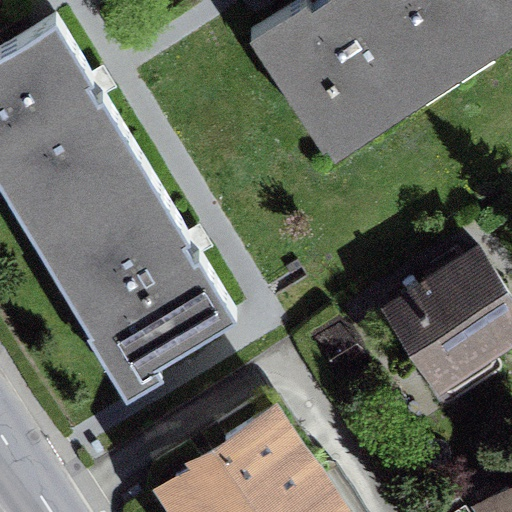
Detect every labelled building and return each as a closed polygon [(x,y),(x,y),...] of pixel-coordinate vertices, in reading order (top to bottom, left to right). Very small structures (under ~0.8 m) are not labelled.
[(325,135),(450,53),(415,0),(312,0),(311,1),(310,0),(293,0),(254,26),(325,135)] [(511,0),(415,0),(450,53),(511,12),(511,0)] [(146,160),(55,11),(0,44),(0,147),(45,221),(146,160)] [(235,305),(146,160),(45,221),(134,366),(235,305)] [(511,332),(511,295),(479,246),(392,303),(442,378),(511,332)] [(348,511),(272,396),(155,473),(180,511),(348,511)] [(511,511),(511,479),(487,496),(497,511),(511,511)]
